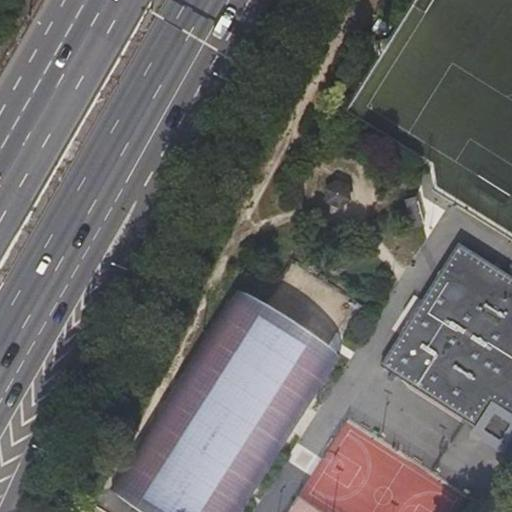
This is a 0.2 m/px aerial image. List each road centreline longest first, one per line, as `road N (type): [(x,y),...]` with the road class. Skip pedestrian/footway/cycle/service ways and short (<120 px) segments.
road 1 (trunk): [(0,501),(198,36)]
road 2 (trunk): [(0,366),(198,36)]
road 3 (trunk): [(96,0),(0,183)]
road 4 (trunk): [(93,0),(0,131)]
